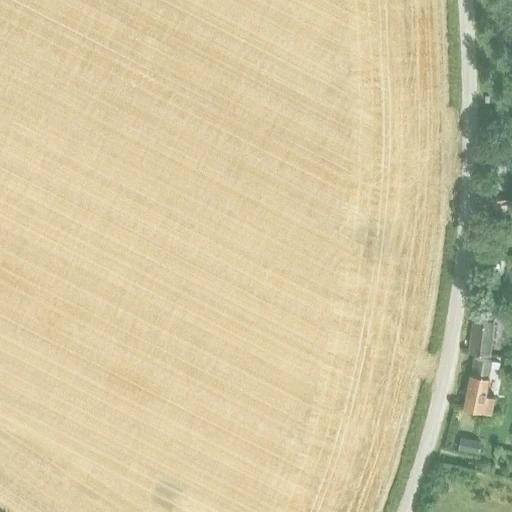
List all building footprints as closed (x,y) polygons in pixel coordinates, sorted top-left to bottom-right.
[(511,197),(486,198),(485,218),(504,218),(504,215),(511,215),(511,197)] [(509,317),(510,306),(498,304),(497,315),(509,317)] [(493,337),(494,325),(491,324),(492,314),(474,312),(468,351),(487,354),(489,337),(493,337)] [(495,368),(496,362),(473,357),(462,407),(490,413),(493,396),(485,395),(491,367),(495,368)] [(460,437),(458,448),(476,452),(478,440),(460,437)]
